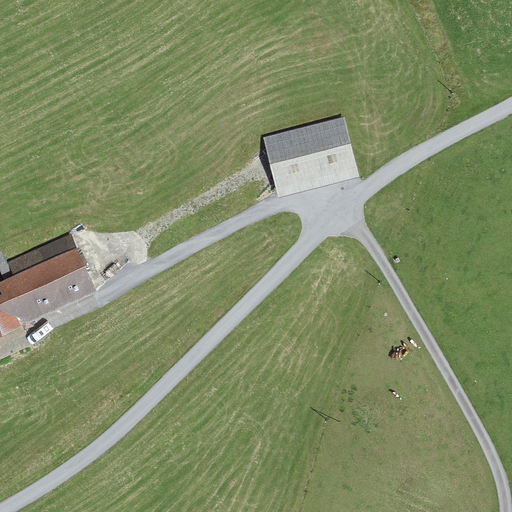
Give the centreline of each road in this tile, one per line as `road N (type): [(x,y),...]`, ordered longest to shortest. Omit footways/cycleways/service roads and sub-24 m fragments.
road 1 (unclassified): [(1,511),(99,447),(379,179),(511,105)]
road 2 (track): [(342,209),(263,209),(0,348)]
road 3 (track): [(342,209),(496,459),(509,511)]
